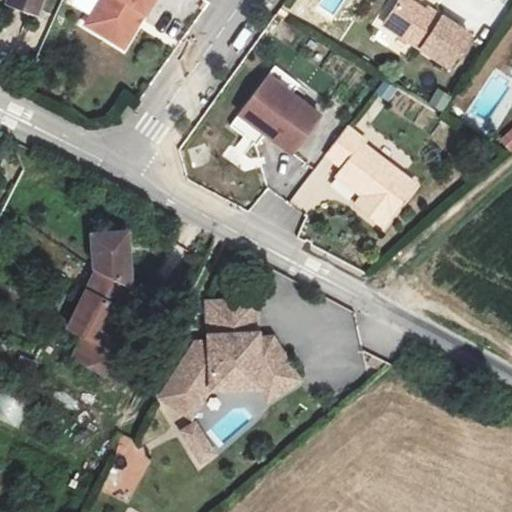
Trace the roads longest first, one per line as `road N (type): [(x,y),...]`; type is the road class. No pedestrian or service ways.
road 1 (residential): [(359,288),(119,168)]
road 2 (residential): [(119,168),(246,0)]
road 3 (track): [(359,288),(511,157)]
road 4 (unclassified): [(511,370),(359,288)]
road 5 (residential): [(119,168),(0,110)]
